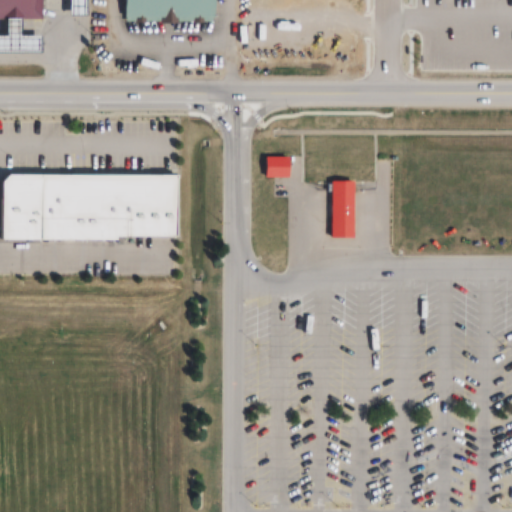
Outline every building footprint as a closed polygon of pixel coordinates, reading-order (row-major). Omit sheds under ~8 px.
[(0,0),(0,16),(7,17),(22,17),(41,16),(41,0),(0,0)] [(125,0),(125,20),(215,19),(215,0),(125,0)] [(7,17),(7,34),(0,34),(0,52),(42,52),(42,34),(22,34),(22,17),(7,17)] [(14,174),(5,183),(5,239),(118,240),(118,236),(172,236),(178,236),(179,175),(173,175),(14,174)] [(331,182),(331,240),(355,240),(355,182),(331,182)]
